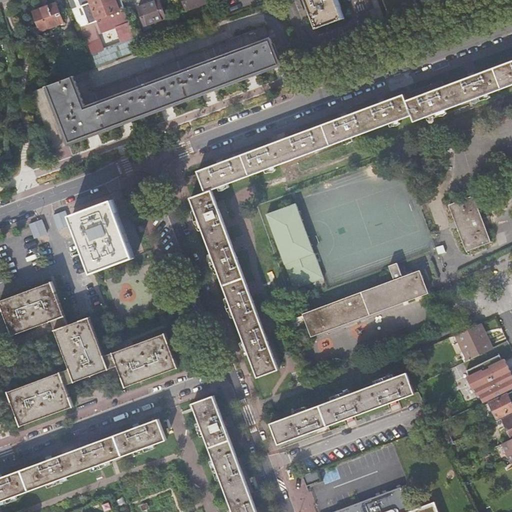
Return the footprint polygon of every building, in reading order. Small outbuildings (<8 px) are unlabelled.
[(87,0),(89,3),(92,11),(89,12),(86,3),(80,6),(87,25),(95,21),(95,19),(118,11),(113,0),(87,0)] [(120,0),(113,0),(118,11),(95,19),(95,21),(100,33),(114,28),(120,42),(88,54),(93,68),(140,51),(120,0)] [(158,0),(155,0),(137,7),(145,28),(166,20),(158,0)] [(206,0),(182,0),(187,12),(208,5),(206,0)] [(343,15),(337,0),(307,0),(317,25),(343,15)] [(418,0),(387,0),(392,12),(419,2),(418,0)] [(56,3),(33,12),(40,31),(63,23),(56,3)] [(265,27),(255,30),(258,39),(268,35),(265,27)] [(58,115),(69,145),(103,132),(114,128),(135,120),(190,99),(217,89),(251,77),(281,65),(270,39),(259,43),(254,31),(93,91),(86,71),(47,86),(55,109),(58,115)] [(276,371),(208,190),(217,187),(227,183),(262,170),(264,169),(274,165),(342,140),(352,136),(389,123),(395,121),(399,119),(411,115),(414,121),(427,117),(435,114),(436,113),(446,110),(479,97),(489,94),(511,85),(511,61),(475,75),(474,72),(469,74),(470,77),(441,87),(406,100),(403,93),(384,101),(383,98),(382,98),(378,100),(379,103),(347,114),(346,112),(344,112),(340,114),(341,116),(291,135),(285,137),(250,150),(245,153),(244,153),(221,161),(220,158),(215,160),(216,163),(198,170),(200,176),(206,192),(189,198),(209,253),(212,262),(255,379),(276,371)] [(200,176),(198,170),(196,170),(204,192),(189,197),(189,198),(206,192),(200,176)] [(196,173),(188,176),(191,186),(199,183),(196,173)] [(474,196),(449,205),(466,251),(491,242),(474,196)] [(113,200),(72,215),(93,272),(134,257),(113,200)] [(297,204),(268,215),(295,289),(325,278),(297,204)] [(58,228),(72,224),(68,209),(53,213),(58,228)] [(36,238),(49,233),(43,218),(30,223),(36,238)] [(395,281),(304,314),(312,336),(429,293),(421,271),(403,277),(398,263),(389,266),(395,281)] [(0,300),(0,301),(13,336),(52,322),(71,369),(9,392),(23,426),(75,407),(67,385),(119,366),(127,387),(180,368),(167,334),(105,356),(90,318),(69,325),(53,281),(0,300)] [(474,357),(493,348),(488,338),(485,339),(478,324),(456,335),(468,361),(474,358),(474,357)] [(502,352),(484,361),(497,386),(511,379),(507,369),(509,368),(502,352)] [(468,361),(465,363),(469,372),(479,368),(475,358),(474,358),(468,361)] [(295,414),(272,423),(280,444),(347,419),(348,422),(353,420),(352,417),(390,403),(392,406),(397,404),(396,401),(415,394),(408,372),(395,377),(385,381),(376,384),(351,393),(342,397),(332,400),(308,409),(295,414)] [(511,401),(508,394),(490,403),(498,419),(511,411),(511,401)] [(210,447),(230,437),(227,427),(230,426),(229,424),(228,420),(225,421),(215,396),(194,404),(201,423),(206,436),(210,447)] [(505,426),(511,439),(511,438),(511,414),(501,420),(505,427),(505,426)] [(0,501),(167,440),(160,419),(140,426),(138,423),(136,424),(133,425),(134,428),(91,444),(53,458),(52,455),(49,456),(46,457),(47,460),(2,477),(1,474),(0,474),(0,501)] [(238,458),(230,437),(210,447),(215,460),(218,469),(222,479),(234,511),(261,511),(261,510),(259,507),(257,508),(240,464),(243,463),(242,460),(241,457),(238,458)] [(503,443),(511,461),(511,438),(511,439),(503,443)] [(488,483),(476,489),(479,496),(491,490),(488,483)] [(402,487),(335,511),(438,511),(434,502),(411,511),(402,487)]
